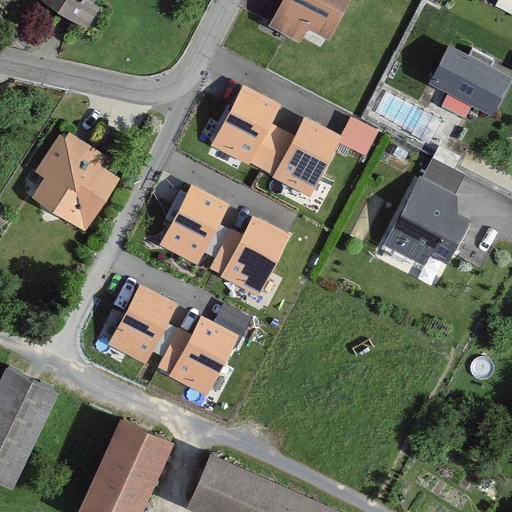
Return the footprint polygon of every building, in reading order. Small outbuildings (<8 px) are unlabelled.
[(95,0),(46,0),(83,22),(95,0)] [(341,0),(275,0),(266,19),(298,35),(303,26),(323,36),(341,0)] [(507,69),(441,38),(422,77),(489,108),(507,69)] [(277,103),(238,84),(205,148),(244,168),(277,103)] [(346,129),(307,110),(274,174),(313,194),(346,129)] [(108,149),(62,123),(24,191),(88,228),(118,175),(99,164),(108,149)] [(458,189),(416,169),(381,241),(422,261),(428,249),(445,257),(467,212),(451,204),(458,189)] [(226,200),(187,180),(154,245),(193,265),(226,200)] [(291,231),(252,212),(219,276),(258,296),(291,231)] [(180,297),(141,277),(108,342),(147,362),(180,297)] [(243,328),(204,308),(171,373),(210,392),(243,328)] [(52,383),(0,358),(0,475),(7,479),(52,383)] [(132,511),(167,434),(113,410),(70,506),(83,511),(132,511)] [(352,511),(203,447),(180,500),(207,511),(352,511)]
